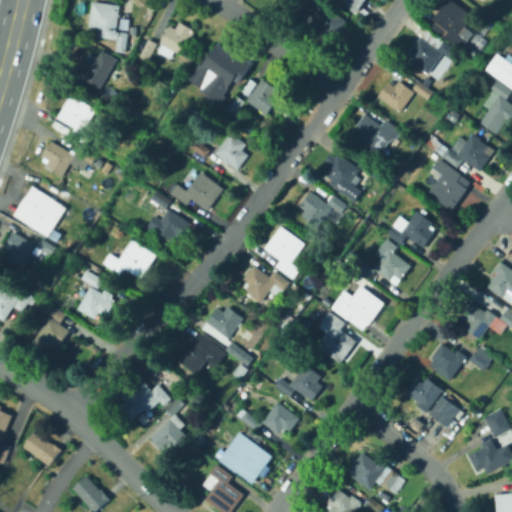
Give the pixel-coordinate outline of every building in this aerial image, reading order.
[(126,53),(116,51),(117,40),(99,37),(100,28),(89,27),(92,0),(121,4),(117,31),(129,33),(126,53)] [(332,40),(310,24),(312,20),(308,17),(311,14),(303,8),(308,0),(324,0),(326,1),(327,0),(336,7),(334,11),(347,20),(332,40)] [(366,0),(358,12),(341,0),(366,0)] [(472,36),(461,50),(444,38),(431,27),(436,21),(432,19),(446,0),(453,0),(473,15),(465,25),(475,32),(472,36)] [(121,19),(130,19),(130,30),(121,29),(121,19)] [(173,57),(158,51),(162,44),(161,43),(170,25),(177,28),(180,21),(197,29),(184,55),(175,51),(173,57)] [(460,51),(453,60),(444,53),(429,74),(413,62),(417,56),(411,51),(428,27),(445,40),(460,51)] [(142,39),(148,42),(141,55),(134,52),(142,39)] [(149,61),(141,56),(150,39),(159,44),(149,61)] [(213,91),(221,80),(202,67),(219,42),(242,58),(235,68),(242,73),(224,98),(213,91)] [(479,52),(476,56),(471,52),(474,48),(479,52)] [(102,88),(83,78),(87,72),(81,68),(90,52),(98,57),(102,49),(118,58),(102,88)] [(511,88),(486,69),(497,53),(511,63),(511,88)] [(425,81),(429,76),(435,80),(432,86),(425,81)] [(267,115),(247,100),(264,78),(278,89),(274,94),(280,98),(267,115)] [(252,79),(258,84),(250,96),(243,91),(252,79)] [(511,102),(511,126),(511,128),(505,124),(498,134),(481,121),(490,108),(484,104),(494,91),(491,88),(498,79),(511,90),(511,92),(507,99),(511,102)] [(400,80),(415,92),(402,110),(380,93),(389,81),(395,86),(400,80)] [(435,91),(429,98),(414,87),(420,80),(435,91)] [(116,108),(99,98),(103,89),(121,99),(116,108)] [(212,91),(222,97),(216,104),(208,98),(212,91)] [(90,145),(72,134),(76,127),(58,117),(72,94),(97,109),(85,129),(96,136),(90,145)] [(236,116),(227,109),(238,95),(246,101),(236,116)] [(450,117),(455,109),(462,114),(457,122),(450,117)] [(367,113),(382,124),(387,118),(404,130),(397,139),(394,138),(380,156),(351,135),(367,113)] [(251,135),(244,130),(247,125),(254,129),(251,135)] [(239,168),(230,162),(227,165),(221,160),(223,157),(216,152),(231,131),(248,143),(243,150),(249,154),(239,168)] [(473,134),(476,136),(478,134),(497,148),(480,170),(464,159),(458,167),(430,146),(436,138),(458,155),(473,134)] [(205,157),(191,146),(197,138),(211,149),(205,157)] [(89,180),(77,173),(80,168),(71,163),(63,177),(45,166),(47,163),(43,160),(45,157),(43,156),(52,140),(90,162),(88,166),(94,170),(89,180)] [(355,201),(330,183),(332,180),(328,177),(330,173),(326,170),(338,152),(347,158),(361,168),(352,182),(364,189),(355,201)] [(101,168),(96,165),(100,157),(105,160),(101,168)] [(379,168),(374,176),(359,165),(364,157),(379,168)] [(469,188),(453,211),(429,192),(440,178),(435,174),(437,170),(433,167),(440,157),(472,181),(468,187),(469,188)] [(108,162),(115,166),(111,173),(104,169),(108,162)] [(208,210),(192,198),(187,204),(172,192),(172,191),(169,188),(172,183),(176,186),(178,183),(187,190),(202,171),(225,189),(208,210)] [(50,237),(16,215),(35,186),(69,208),(50,237)] [(167,208),(153,199),(157,191),(172,200),(167,208)] [(312,191),(328,203),(334,194),(349,204),(343,213),(339,210),(335,220),(328,214),(319,227),(303,215),(305,213),(300,209),(302,207),(301,206),(312,191)] [(362,213),(357,210),(362,202),(368,206),(362,213)] [(173,241),(149,225),(156,215),(162,219),(169,208),(192,223),(182,239),(176,235),(173,241)] [(418,210),(434,222),(432,225),(435,228),(433,230),(436,233),(425,247),(416,240),(415,242),(410,238),(411,236),(408,235),(402,243),(388,233),(401,215),(409,221),(418,210)] [(295,279),(277,266),(282,259),(266,248),(282,225),(307,243),(293,262),(303,269),(295,279)] [(59,241),(52,237),(56,230),(63,234),(59,241)] [(26,266),(8,256),(11,251),(5,248),(14,231),(38,244),(26,266)] [(72,248),(64,243),(68,237),(76,242),(72,248)] [(54,254),(40,246),(38,245),(43,238),(58,246),(54,254)] [(145,278),(128,268),(123,275),(103,262),(108,255),(109,256),(112,252),(122,258),(134,238),(159,254),(145,278)] [(413,265),(401,280),(395,275),(390,281),(374,270),(391,248),(413,265)] [(502,261),(511,268),(511,293),(508,291),(503,297),(489,286),(493,281),(491,280),(494,275),(496,277),(498,273),(495,271),(502,261)] [(262,302),(243,287),(246,281),(243,279),(254,264),(271,276),(276,269),(292,281),(286,290),(285,289),(280,296),(271,290),(262,302)] [(99,288),(82,278),(87,269),(104,279),(99,288)] [(33,298),(24,310),(15,304),(5,320),(0,316),(0,280),(2,277),(33,298)] [(97,319),(78,308),(91,285),(104,293),(106,289),(114,294),(112,298),(115,300),(107,315),(100,312),(97,319)] [(362,285),(386,302),(369,325),(367,323),(363,329),(350,319),(349,320),(331,307),(345,289),(353,296),(362,285)] [(51,316),(43,311),(48,302),(67,313),(61,322),(51,316)] [(474,302),(486,311),(488,308),(501,317),(506,310),(511,314),(511,327),(508,325),(501,333),(491,325),(482,338),(465,326),(466,324),(462,321),(464,318),(462,317),(474,302)] [(230,339),(207,322),(209,320),(206,318),(214,308),(216,310),(218,307),(224,311),(229,305),(245,317),(230,339)] [(342,362),(318,345),(328,332),(319,326),(323,319),(329,310),(346,322),(341,329),(358,341),(342,362)] [(50,317),(71,330),(59,347),(54,344),(51,349),(35,338),(41,330),(50,317)] [(198,374),(174,356),(191,335),(196,339),(200,334),(211,342),(212,340),(228,353),(218,366),(209,359),(198,374)] [(249,366),(227,350),(233,342),(254,358),(249,366)] [(443,342),(457,352),(459,349),(468,356),(466,358),(467,359),(450,381),(433,368),(435,366),(432,363),(435,359),(432,357),(443,342)] [(491,362),(485,371),(469,359),(476,350),(480,347),(494,357),(490,362),(491,362)] [(145,370),(141,366),(146,360),(151,365),(145,370)] [(312,401),(296,389),(291,397),(275,385),(276,384),(269,379),(273,374),(280,379),(282,377),(290,383),(306,363),(322,375),(318,381),(324,386),(312,401)] [(242,364),(251,370),(243,380),(235,374),(242,364)] [(427,377),(443,389),(427,412),(418,406),(420,402),(407,393),(417,378),(424,382),(427,377)] [(131,419),(121,405),(127,401),(122,395),(138,382),(153,401),(131,419)] [(167,406),(164,404),(151,391),(158,384),(172,398),(171,399),(173,401),(167,406)] [(193,394),(188,388),(192,384),(197,390),(193,394)] [(170,456),(151,437),(173,415),(166,408),(180,395),(187,403),(176,414),(186,424),(181,429),(189,436),(170,456)] [(460,408),(447,426),(430,414),(443,395),(460,408)] [(263,421),(278,401),(301,417),(290,432),(288,430),(286,433),(281,430),(280,433),(263,421)] [(0,444),(0,404),(3,406),(1,409),(13,415),(0,444)] [(263,421),(258,428),(238,414),(244,407),(263,421)] [(511,426),(511,428),(496,437),(484,416),(501,407),(511,426)] [(51,465),(41,458),(24,446),(35,430),(54,444),(55,442),(64,449),(51,465)] [(258,478),(241,466),(237,472),(220,459),(226,450),(231,453),(245,434),(274,456),(258,478)] [(199,445),(196,442),(201,435),(205,437),(199,445)] [(492,438),(498,449),(508,444),(511,451),(511,461),(488,474),(485,467),(477,471),(469,454),(484,447),(482,443),(492,438)] [(4,463),(0,461),(0,448),(3,442),(11,445),(4,463)] [(364,452),(377,462),(380,458),(389,465),(388,466),(400,475),(406,480),(396,494),(377,481),(371,489),(352,475),(354,471),(352,469),(353,466),(364,452)] [(232,511),(223,511),(205,498),(211,490),(203,484),(210,473),(217,463),(234,476),(229,482),(246,494),(232,511)] [(96,511),(73,487),(87,475),(103,493),(105,491),(111,498),(96,511)] [(354,511),(329,511),(331,510),(326,506),(328,504),(327,502),(338,487),(351,497),(353,494),(363,501),(360,506),(359,506),(354,511)] [(511,511),(498,511),(496,494),(511,493),(511,511)] [(385,507),(381,511),(374,511),(364,504),(370,496),(385,507)]
